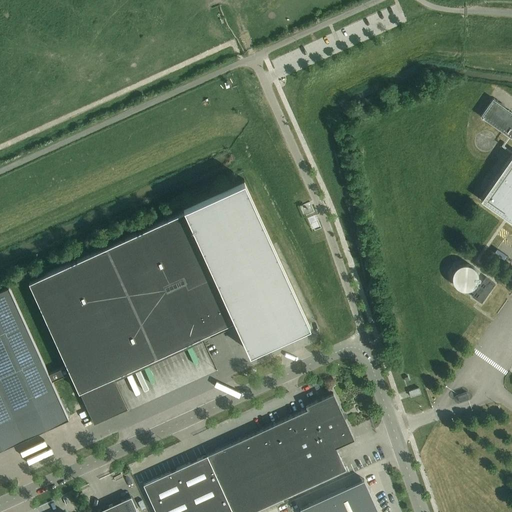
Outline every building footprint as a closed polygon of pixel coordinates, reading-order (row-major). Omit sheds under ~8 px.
[(511,111),(493,98),(490,102),(480,116),(508,136),(511,138),(511,136),(511,111)] [(511,154),(481,199),(511,221),(511,154)] [(184,210),(29,280),(67,365),(70,372),(79,390),(94,423),(127,408),(112,375),(208,331),(210,335),(217,331),(236,323),(249,351),(310,324),(244,179),(220,190),(208,195),(184,207),(185,209),(184,210)] [(472,288),(475,285),(477,281),(478,277),(477,273),(475,269),(472,266),(468,264),(464,264),(460,265),(456,267),(453,270),(452,274),(452,279),(453,283),(456,286),(460,289),(464,290),(468,289),(472,288)] [(479,287),(472,296),(482,303),(495,284),(486,277),(479,287)] [(0,447),(69,417),(52,380),(49,374),(9,285),(0,289),(0,447)] [(67,365),(49,374),(52,380),(70,372),(67,365)] [(412,390),(409,391),(411,397),(421,393),(419,387),(412,390)] [(156,511),(250,511),(346,468),(336,447),(354,438),(333,392),(306,405),(307,409),(143,483),(156,511)] [(466,392),(457,395),(459,401),(468,398),(466,392)] [(378,511),(364,479),(300,508),(301,511),(378,511)] [(95,511),(138,511),(131,496),(95,511)]
